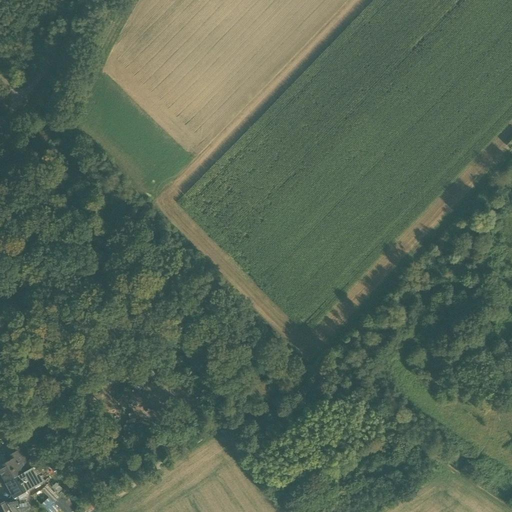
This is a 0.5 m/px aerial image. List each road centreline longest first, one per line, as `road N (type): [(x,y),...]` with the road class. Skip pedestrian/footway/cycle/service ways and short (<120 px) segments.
road 1 (track): [(89,511),(316,360),(511,156)]
road 2 (track): [(511,510),(308,365)]
road 3 (track): [(99,0),(20,97)]
